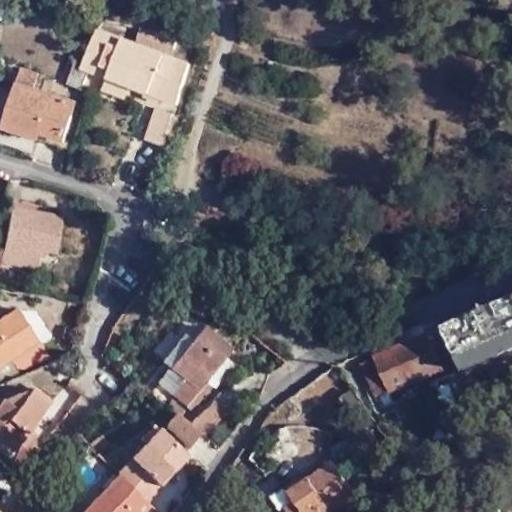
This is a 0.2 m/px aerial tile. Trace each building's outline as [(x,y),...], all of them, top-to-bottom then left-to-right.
[(138,31),(93,12),(80,51),(109,63),(132,73),(171,89),(187,51),(174,46),(138,31)] [(159,16),(142,12),(138,31),(174,46),(176,32),(159,31),(159,16)] [(178,19),(159,16),(159,31),(176,32),(178,19)] [(15,54),(12,66),(31,71),(35,59),(15,54)] [(132,73),(109,63),(104,75),(128,84),(132,73)] [(31,71),(12,66),(0,104),(0,111),(36,124),(39,115),(56,121),(61,109),(59,109),(68,83),(31,71)] [(166,96),(151,89),(138,120),(154,126),(166,96)] [(39,115),(36,124),(53,130),(56,121),(39,115)] [(14,211),(17,198),(7,197),(5,209),(14,211)] [(52,206),(17,198),(14,211),(5,209),(0,236),(0,250),(19,255),(22,237),(44,242),(52,206)] [(1,295),(0,295),(0,346),(27,326),(1,295)] [(511,349),(511,296),(447,324),(466,370),(511,349)] [(197,311),(186,323),(168,351),(182,363),(168,381),(187,395),(210,373),(201,365),(219,342),(226,333),(197,311)] [(168,351),(186,323),(180,318),(160,345),(168,351)] [(423,329),(414,325),(376,343),(375,348),(374,353),(376,357),(426,335),(423,329)] [(28,333),(4,349),(8,358),(19,354),(32,349),(36,347),(28,333)] [(440,369),(426,335),(376,357),(362,364),(377,397),(379,396),(388,392),(440,369)] [(229,351),(219,342),(201,365),(210,373),(229,351)] [(182,363),(168,351),(153,369),(168,381),(182,363)] [(0,436),(20,450),(37,426),(21,414),(41,384),(23,371),(8,391),(0,385),(0,436)] [(164,390),(159,395),(169,403),(173,406),(177,401),(164,390)] [(183,413),(196,424),(219,403),(206,392),(183,413)] [(173,406),(169,403),(159,414),(185,435),(196,424),(183,413),(173,406)] [(112,459),(115,461),(142,485),(156,470),(154,468),(182,438),(152,415),(112,459)] [(83,434),(93,442),(104,434),(96,424),(83,434)] [(334,455),(305,474),(302,470),(273,490),(287,511),(293,511),(319,511),(356,488),(334,455)] [(119,511),(143,486),(142,485),(115,461),(72,508),(75,511),(119,511)]
